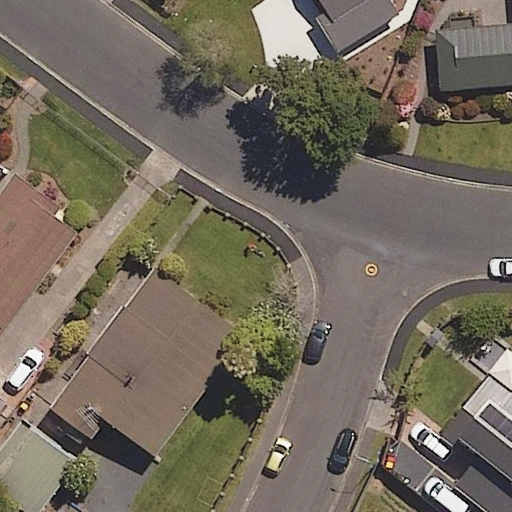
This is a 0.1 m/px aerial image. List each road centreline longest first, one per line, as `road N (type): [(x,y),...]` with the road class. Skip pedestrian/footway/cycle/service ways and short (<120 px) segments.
road 1 (residential): [(384,220),(262,165),(31,0)]
road 2 (residential): [(279,511),(324,419),(384,220)]
road 3 (residential): [(511,233),(384,220)]
